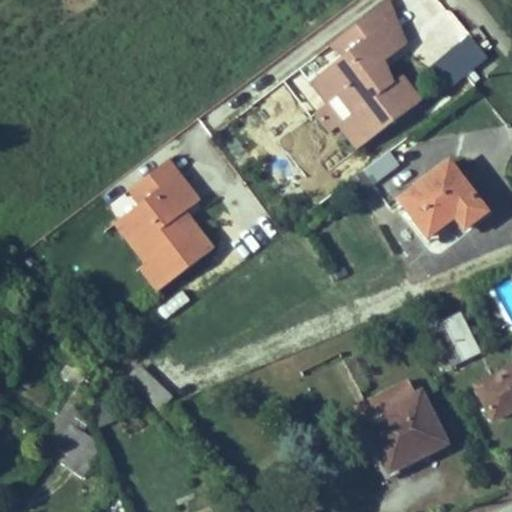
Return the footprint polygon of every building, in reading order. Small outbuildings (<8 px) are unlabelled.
[(408,50),(388,4),(328,48),(339,63),(308,86),(323,107),(310,116),(326,138),(336,131),(355,156),(424,106),(402,77),(392,84),(385,67),(408,50)] [(150,187),(162,202),(151,210),(134,224),(164,262),(158,266),(178,292),(230,251),(210,225),(197,236),(186,223),(214,200),(183,161),(150,187)] [(500,219),(459,172),(409,212),(442,249),(472,227),(481,237),(500,219)] [(357,194),(372,214),(389,202),(374,181),(357,194)] [(140,196),(151,210),(162,202),(150,187),(140,196)] [(170,298),(178,292),(158,266),(149,274),(170,298)] [(439,324),(458,364),(493,348),(479,318),(462,325),(458,316),(439,324)] [(123,379),(158,412),(171,399),(137,366),(123,379)] [(511,369),(490,380),(505,413),(511,410),(511,369)] [(390,413),(378,419),(392,447),(417,436),(427,459),(457,445),(433,394),(427,397),(419,381),(383,397),(390,413)] [(110,414),(100,393),(82,399),(91,417),(99,420),(110,414)] [(84,419),(76,408),(54,442),(62,450),(61,451),(59,455),(59,460),(71,471),(78,473),(93,452),(89,435),(79,430),(84,419)] [(427,459),(417,436),(392,447),(402,470),(427,459)]
